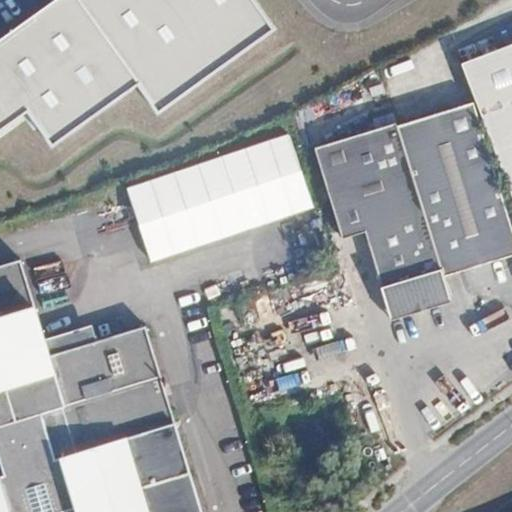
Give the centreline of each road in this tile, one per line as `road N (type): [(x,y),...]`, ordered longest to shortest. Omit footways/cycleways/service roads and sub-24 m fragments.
road 1 (unknown): [(221,511),(142,290),(104,257),(73,245),(15,230),(0,236)]
road 2 (unknown): [(388,393),(342,257)]
road 3 (residential): [(511,428),(405,511)]
